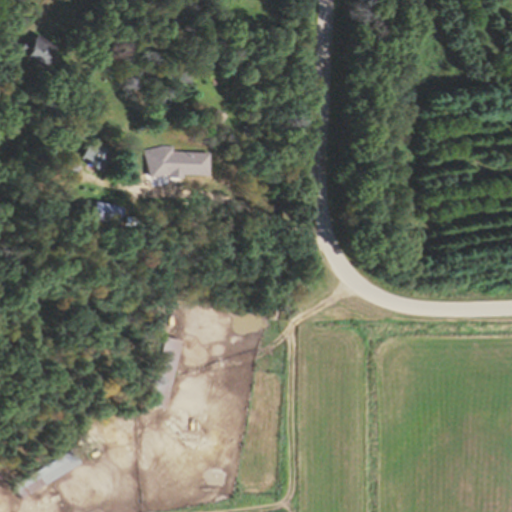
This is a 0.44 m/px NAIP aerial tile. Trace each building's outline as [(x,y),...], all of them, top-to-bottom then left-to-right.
[(24,43),(17,39),(9,53),(38,70),(51,47),(29,34),(24,43)] [(76,164),(95,168),(99,150),(80,146),(76,164)] [(90,220),(117,225),(121,208),(93,203),(90,220)] [(174,339),(160,336),(146,405),(160,408),(174,339)] [(7,483),(13,495),(75,466),(69,454),(7,483)]
